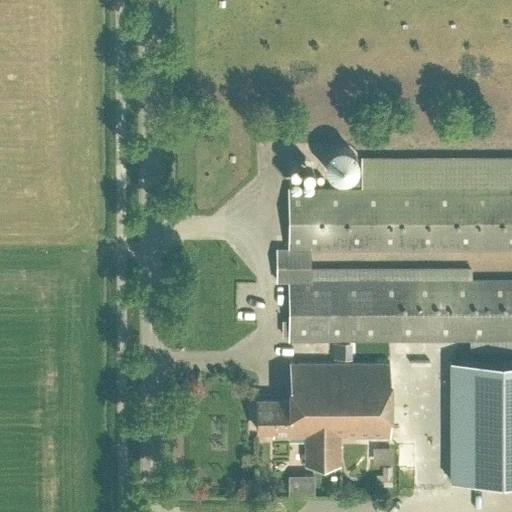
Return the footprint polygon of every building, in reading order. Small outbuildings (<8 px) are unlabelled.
[(354,171),(357,164),(358,156),(355,149),(349,144),(341,142),(333,143),(327,148),(323,155),(323,163),(326,170),(332,175),(339,177),(347,176),(354,171)] [(310,266),(310,247),(511,247),(511,154),(361,155),(361,185),(287,185),(287,245),(275,245),(275,281),(288,281),(288,339),(469,338),(469,350),(511,349),(511,277),(470,278),(470,266),(310,266)] [(64,173),(63,207),(81,208),(82,173),(64,173)] [(511,357),(450,357),(450,478),(511,478),(511,357)] [(388,435),(388,361),(289,361),(289,400),(256,400),(256,428),(272,428),(272,436),(304,436),(304,463),(339,463),(339,435),(388,435)] [(300,473),(301,493),(313,493),(313,473),(300,473)]
